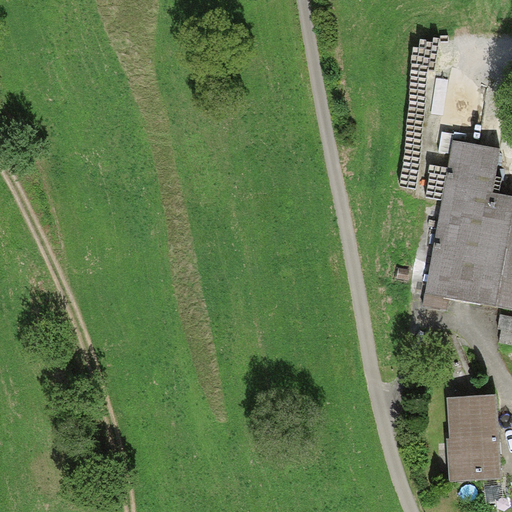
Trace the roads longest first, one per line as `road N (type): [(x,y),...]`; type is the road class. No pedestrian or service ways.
road 1 (residential): [(306,0),(371,384),(409,511)]
road 2 (track): [(0,163),(102,396),(125,511)]
